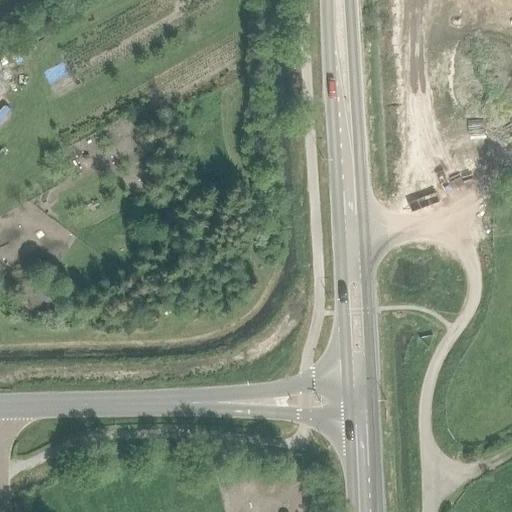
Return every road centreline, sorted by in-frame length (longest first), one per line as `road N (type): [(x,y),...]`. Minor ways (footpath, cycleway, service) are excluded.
road 1 (primary): [(421,354),(373,193),(353,71)]
road 2 (primary): [(344,34),(343,283),(334,320)]
road 3 (tertiary): [(0,405),(204,404),(259,395)]
road 4 (unclassified): [(430,0),(435,148),(449,212)]
road 5 (unclassified): [(449,212),(505,399)]
